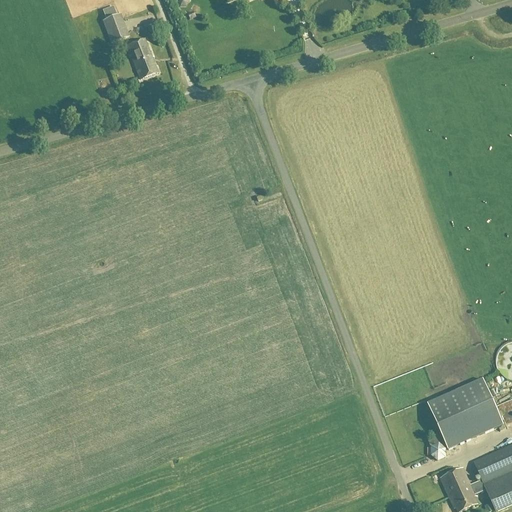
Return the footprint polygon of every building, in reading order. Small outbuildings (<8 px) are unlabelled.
[(128,37),(120,15),(103,21),(111,44),(128,37)] [(313,35),(307,17),(299,19),(305,38),(313,35)] [(144,40),(127,46),(140,80),(157,74),(144,40)] [(483,381),(428,405),(448,451),(503,427),(483,381)] [(448,457),(443,446),(433,450),(438,461),(448,457)] [(476,498),(475,496),(486,491),(495,511),(497,511),(511,505),(511,446),(473,464),(481,482),(471,486),(463,469),(440,479),(454,510),(456,509),(457,511),(463,511),(478,506),(474,498),(476,498)]
